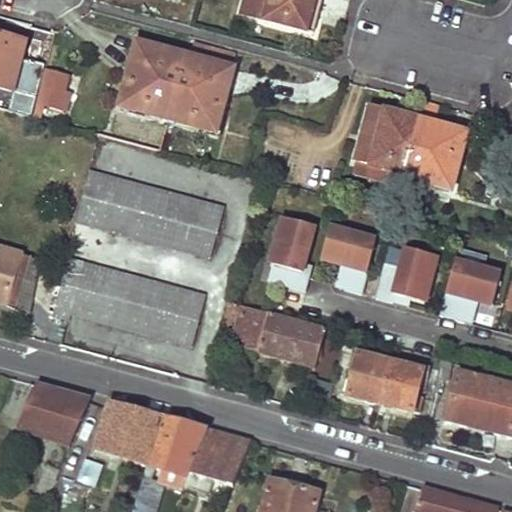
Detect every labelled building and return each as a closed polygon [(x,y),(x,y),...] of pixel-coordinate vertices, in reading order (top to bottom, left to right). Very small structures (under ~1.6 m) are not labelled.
[(243,0),(239,16),(311,36),(320,0),(243,0)] [(0,38),(0,90),(10,93),(23,45),(0,38)] [(232,55),(190,43),(187,54),(229,66),(232,55)] [(164,122),(181,58),(133,45),(127,67),(132,68),(123,103),(143,108),(141,116),(164,122)] [(181,58),(164,122),(185,128),(187,119),(208,125),(217,90),(222,91),(228,70),(181,58)] [(132,68),(127,67),(116,110),(141,116),(143,108),(123,103),(132,68)] [(34,109),(65,113),(71,75),(40,70),(34,109)] [(187,119),(185,128),(211,135),(222,91),(217,90),(208,125),(187,119)] [(422,101),(416,122),(431,126),(437,105),(422,101)] [(366,109),(353,161),(400,174),(413,122),(366,109)] [(400,174),(398,178),(447,191),(462,135),(431,126),(416,122),(413,122),(400,174)] [(400,174),(353,161),(349,177),(396,189),(398,178),(400,174)] [(87,174),(78,210),(75,224),(205,258),(217,208),(87,174)] [(302,268),(312,229),(283,221),(270,268),(279,270),(274,287),(303,294),(308,277),(300,275),(302,268)] [(359,297),(373,245),(326,232),(319,260),(340,266),(349,269),(342,293),(359,297)] [(420,306),(432,259),(404,251),(398,271),(382,267),(373,301),(390,306),(392,298),(408,303),(420,306)] [(0,306),(4,307),(18,258),(0,253),(0,306)] [(18,258),(4,307),(29,315),(43,265),(18,258)] [(80,271),(65,267),(51,318),(68,322),(69,317),(189,348),(203,295),(82,264),(80,271)] [(51,318),(65,267),(60,265),(46,317),(51,318)] [(498,277),(452,265),(437,319),(454,323),(461,297),(476,301),(491,305),(498,277)] [(349,269),(340,266),(333,290),(342,293),(349,269)] [(279,270),(270,268),(266,285),(274,287),(279,270)] [(309,270),(302,268),(300,275),(308,277),(309,270)] [(476,301),(461,297),(454,323),(469,327),(476,301)] [(408,303),(392,298),(390,306),(406,310),(408,303)] [(227,305),(222,325),(229,326),(233,306),(227,305)] [(229,348),(313,371),(324,331),(240,308),(229,348)] [(422,400),(419,400),(426,375),(350,356),(345,381),(342,380),(338,395),(345,396),(344,399),(409,416),(410,414),(417,415),(422,400)] [(448,383),(452,365),(440,362),(433,393),(440,394),(444,382),(448,383)] [(493,436),(510,440),(511,433),(511,390),(456,377),(445,424),(463,428),(467,426),(491,432),(493,436)] [(33,386),(14,430),(16,431),(66,448),(87,400),(59,393),(33,386)] [(108,406),(94,451),(145,467),(161,420),(131,412),(108,406)] [(145,467),(130,511),(149,511),(158,484),(149,480),(154,469),(180,479),(175,488),(180,491),(182,486),(207,432),(187,427),(161,420),(145,467)] [(207,432),(182,486),(195,492),(204,480),(230,489),(249,444),(232,440),(207,432)] [(75,483),(61,511),(74,511),(76,507),(78,508),(86,488),(75,483)] [(269,484),(261,511),(320,511),(314,510),(317,497),(269,484)] [(421,490),(413,511),(496,511),(497,511),(460,501),(421,490)]
